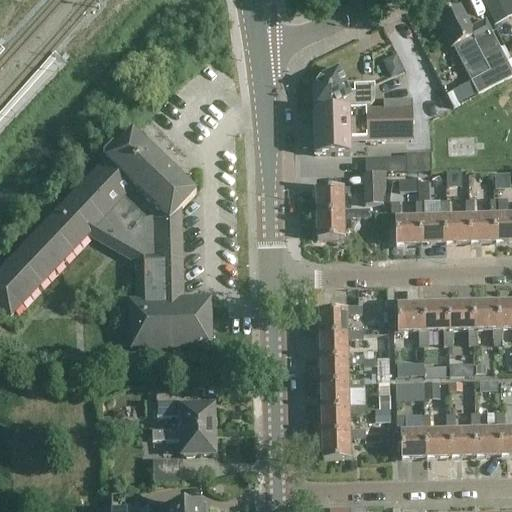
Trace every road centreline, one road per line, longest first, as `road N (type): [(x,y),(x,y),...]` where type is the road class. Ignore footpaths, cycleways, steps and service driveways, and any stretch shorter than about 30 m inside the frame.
road 1 (residential): [(511,277),(271,282)]
road 2 (residential): [(277,492),(511,485)]
road 3 (tertiary): [(271,282),(260,58)]
road 4 (tertiary): [(277,492),(271,282)]
road 5 (unclassified): [(260,58),(380,0)]
